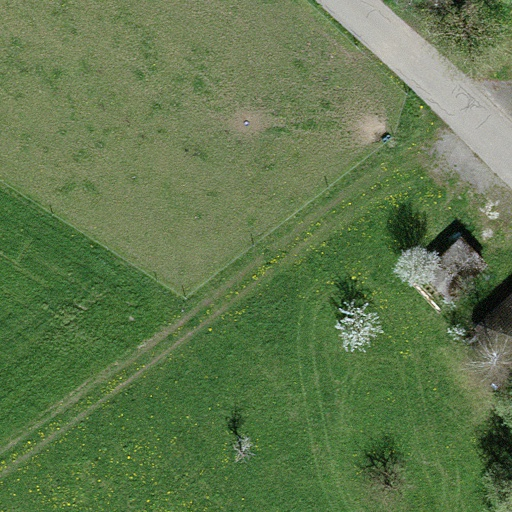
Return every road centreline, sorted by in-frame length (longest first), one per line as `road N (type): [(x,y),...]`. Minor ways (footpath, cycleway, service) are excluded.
road 1 (track): [(0,474),(471,119)]
road 2 (unclassified): [(333,0),(511,161)]
